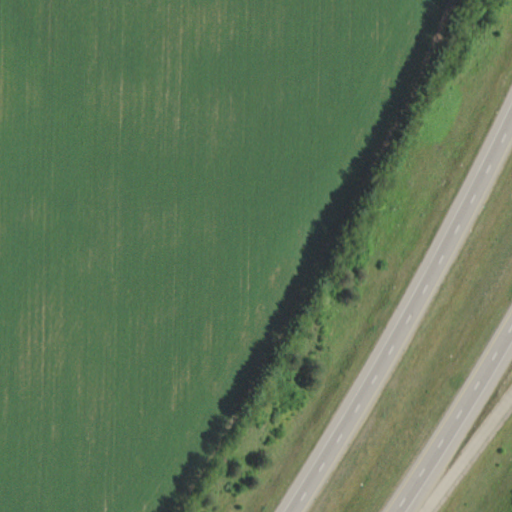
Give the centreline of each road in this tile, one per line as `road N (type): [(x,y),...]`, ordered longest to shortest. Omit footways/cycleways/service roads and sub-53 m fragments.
road 1 (motorway): [(511,125),(445,257),(294,511)]
road 2 (motorway): [(396,511),(511,327)]
